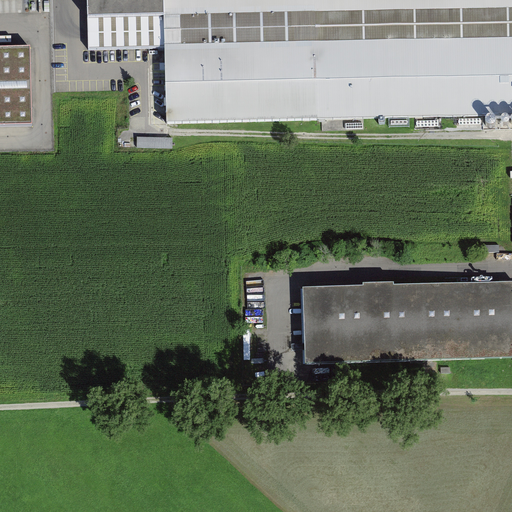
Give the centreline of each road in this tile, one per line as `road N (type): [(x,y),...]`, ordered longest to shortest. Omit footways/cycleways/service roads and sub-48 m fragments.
road 1 (track): [(0,407),(511,391)]
road 2 (unknown): [(511,24),(69,36)]
